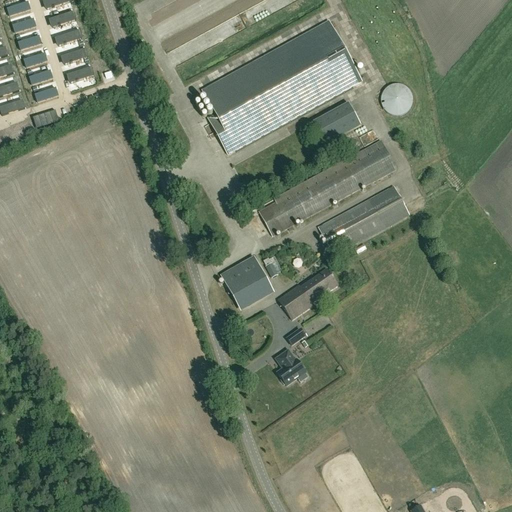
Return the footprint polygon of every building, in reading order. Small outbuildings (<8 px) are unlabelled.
[(28,0),(24,0),(5,6),(8,17),(31,10),(28,0)] [(68,0),(41,0),(45,10),(69,2),(68,0)] [(72,9),(48,17),(51,28),(76,20),(72,9)] [(33,16),(10,23),(13,35),(37,27),(33,16)] [(227,157),(235,152),(362,83),(328,21),(201,91),(215,115),(207,119),(227,157)] [(77,26),(53,35),(56,46),(81,37),(77,26)] [(39,34),(17,41),(20,51),(43,44),(39,34)] [(84,46),(59,54),(62,64),(88,56),(84,46)] [(43,50),(22,57),(26,68),(47,62),(43,50)] [(10,62),(0,65),(0,75),(13,72),(10,62)] [(90,64),(65,73),(69,84),(94,75),(90,64)] [(49,68),(27,75),(31,86),(53,79),(49,68)] [(17,80),(0,85),(0,97),(20,91),(17,80)] [(55,85),(33,93),(37,104),(59,96),(55,85)] [(23,98),(3,105),(6,114),(26,107),(23,98)] [(410,115),(410,105),(403,105),(403,102),(388,103),(388,116),(410,115)] [(348,104),(313,124),(325,146),(361,127),(348,104)] [(371,184),(396,170),(383,146),(358,160),(259,214),(272,238),(371,184)] [(461,177),(455,182),(463,191),(469,186),(461,177)] [(333,258),(409,216),(394,188),(318,229),(333,258)] [(361,251),(369,247),(367,243),(358,247),(361,251)] [(363,256),(371,251),(369,248),(361,253),(363,256)] [(272,264),(268,258),(263,261),(266,268),(271,279),(278,276),(272,264)] [(238,306),(270,288),(254,259),(222,277),(238,306)] [(312,305),(338,287),(327,272),(301,289),(300,287),(278,302),(292,322),(314,307),(312,305)] [(300,331),(287,340),(292,347),(305,338),(300,331)] [(288,353),(277,360),(277,361),(284,371),(278,375),(281,380),(281,382),(283,386),(285,386),(286,387),(298,379),(297,377),(304,372),(301,369),(302,368),(298,361),(295,363),(288,353)]
